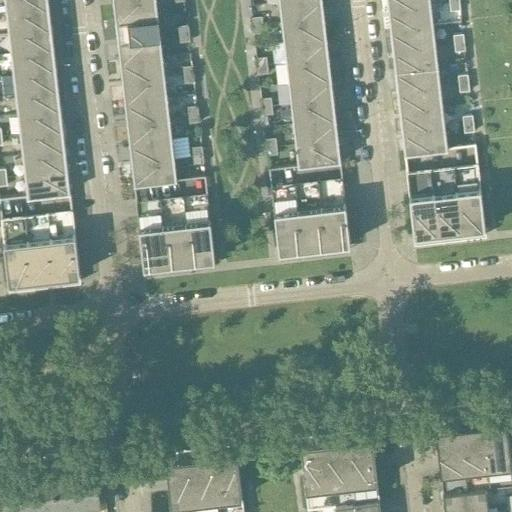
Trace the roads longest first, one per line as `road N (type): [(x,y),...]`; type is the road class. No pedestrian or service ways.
road 1 (residential): [(108,314),(75,0)]
road 2 (residential): [(357,0),(388,281)]
road 3 (residential): [(388,281),(108,314)]
road 4 (residential): [(414,511),(388,281)]
road 5 (residential): [(108,314),(130,511)]
road 6 (residential): [(511,266),(388,281)]
